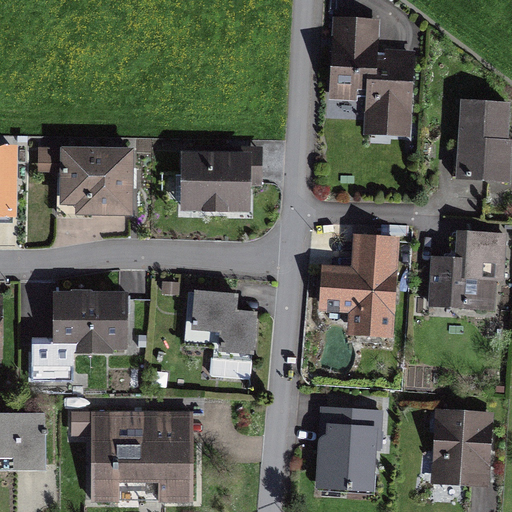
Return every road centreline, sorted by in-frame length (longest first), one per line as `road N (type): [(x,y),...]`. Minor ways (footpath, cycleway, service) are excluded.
road 1 (residential): [(290,258),(129,249),(0,263)]
road 2 (residential): [(305,0),(290,258)]
road 3 (residential): [(290,258),(272,511)]
